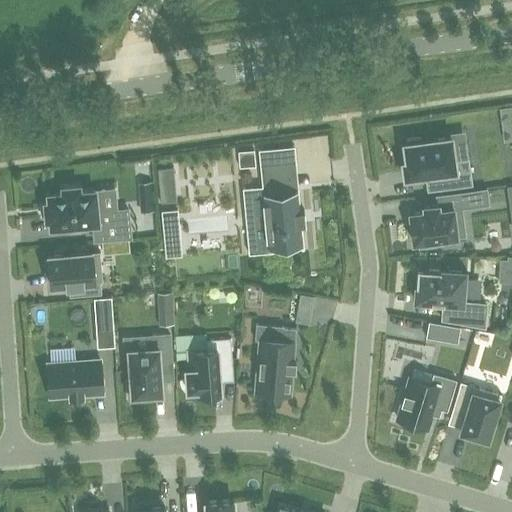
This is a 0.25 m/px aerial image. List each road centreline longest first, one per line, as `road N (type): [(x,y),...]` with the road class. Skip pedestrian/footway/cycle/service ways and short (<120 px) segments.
road 1 (tertiary): [(0,105),(511,33)]
road 2 (residential): [(13,457),(258,441),(353,462)]
road 3 (residential): [(353,462),(369,267),(352,146)]
road 4 (residential): [(13,457),(0,261)]
road 5 (residential): [(353,462),(511,510)]
